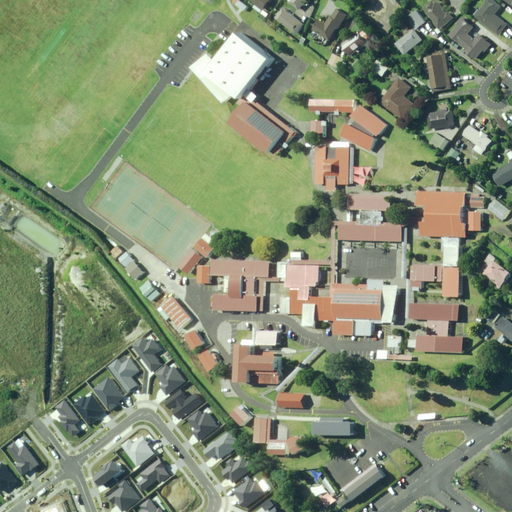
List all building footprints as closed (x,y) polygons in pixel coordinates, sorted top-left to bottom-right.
[(239,0),(236,4),(245,11),(248,6),(239,0)] [(250,0),(264,11),(265,10),(270,3),(272,0),(250,0)] [(307,2),(308,0),(292,0),(291,2),(290,3),(297,9),(300,11),(307,2)] [(383,27),(394,17),(388,9),(393,4),(389,0),(369,0),(368,1),(371,4),(361,12),(371,24),(375,20),(377,22),(378,24),(379,23),(383,27)] [(447,12),(444,8),(439,2),(438,2),(437,1),(435,2),(433,0),(431,2),(423,8),(435,23),(438,28),(436,30),(439,34),(441,31),(440,29),(454,18),(453,17),(450,13),(448,11),(447,12)] [(500,36),(503,32),(507,26),(509,24),(496,13),(502,6),(494,0),(488,0),(483,7),(481,9),(476,16),(500,36)] [(299,20),(294,16),(284,8),(281,12),(279,10),(275,15),(277,17),(276,19),(281,22),(283,24),(297,35),(305,25),(299,20)] [(348,14),(341,10),(337,8),(332,15),(332,16),(331,16),(328,20),(326,23),(320,19),(316,25),(317,25),(314,30),(330,40),(338,28),(339,29),(346,18),(348,14)] [(416,30),(426,22),(417,10),(407,17),(416,30)] [(466,19),(464,17),(463,16),(456,24),(458,26),(450,35),(467,49),(466,50),(476,60),(484,50),(486,51),(492,44),(490,42),(482,34),(480,33),(475,39),(469,34),(475,27),(472,24),(466,19)] [(368,40),(372,37),(366,29),(362,32),(361,33),(359,31),(349,39),(343,43),(347,51),(348,52),(352,55),(358,51),(360,52),(362,51),(360,49),(364,46),(368,43),(366,41),(368,40)] [(407,35),(396,43),(405,55),(424,40),(415,29),(413,30),(407,35)] [(192,67),(224,103),(234,94),(241,100),(239,103),(243,107),(230,124),(269,154),(272,151),(278,156),(297,131),(256,100),(259,96),(249,88),(272,58),(239,32),(216,61),(208,53),(192,67)] [(449,68),(448,65),(446,50),(427,54),(428,58),(430,72),(431,77),(433,90),(430,91),(431,94),(435,93),(435,92),(453,89),(451,80),(449,68)] [(345,58),(343,58),(334,53),(329,63),(330,63),(329,66),(332,67),(333,66),(336,68),(336,66),(340,68),(345,58)] [(387,76),(392,69),(378,59),(372,68),(386,78),(387,76)] [(415,103),(407,97),(405,96),(412,87),(400,77),(398,80),(394,84),(383,99),(380,102),(404,120),(411,110),(416,104),(415,103)] [(336,112),(337,99),(312,99),(311,111),(318,112),(318,114),(322,114),(322,112),(333,112),(336,112)] [(341,112),(345,112),(356,112),(356,100),(337,99),(336,112),(337,112),(337,115),(341,115),(341,112)] [(369,103),(361,114),(387,131),(395,120),(369,103)] [(448,111),(448,110),(447,109),(440,110),(438,110),(439,112),(428,113),(431,129),(436,128),(446,127),(447,128),(450,128),(450,126),(456,125),(454,116),(455,116),(454,112),(453,112),(453,110),(448,111)] [(328,121),(327,121),(325,121),(313,120),(312,137),(325,137),(325,125),(328,125),(328,121)] [(355,120),(346,134),(369,148),(378,134),(355,120)] [(482,132),(473,126),(471,125),(471,126),(469,125),(466,130),(467,131),(465,135),(472,140),(476,143),(481,146),(478,149),(478,150),(486,156),(490,151),(488,150),(494,140),(489,137),(490,136),(483,131),(482,132)] [(444,150),(450,142),(437,132),(431,141),(444,150)] [(339,147),(317,146),(317,157),(317,183),(326,184),(330,190),(337,190),(338,183),(341,183),(350,184),(350,167),(351,147),(339,147)] [(461,154),(458,151),(453,148),(448,156),(456,161),(457,159),(459,161),(461,158),(459,156),(461,154)] [(511,158),(511,159),(511,160),(511,162),(499,169),(500,171),(494,174),(502,187),(511,180),(511,158)] [(460,266),(461,266),(461,245),(460,245),(461,237),(468,238),(469,222),(457,222),(458,207),(468,207),(468,191),(420,190),(420,193),(420,205),(420,206),(436,206),(436,221),(424,221),(424,236),(443,237),(443,246),(443,252),(445,252),(446,252),(446,262),(446,266),(457,266),(460,266)] [(378,241),(387,241),(404,242),(404,226),(383,225),(383,220),(385,220),(385,217),(383,217),(383,211),(393,211),(393,195),(351,194),(351,210),(362,210),(362,215),(360,215),(359,218),(361,218),(361,225),(341,224),(341,227),(341,238),(340,240),(354,240),(364,241),(378,241)] [(486,212),(486,198),(486,197),(481,197),(481,194),(473,194),(473,207),(472,207),(472,212),(471,212),(471,230),(473,230),(483,231),(483,214),(483,212),(486,212)] [(490,210),(504,220),(511,210),(497,199),(496,200),(489,209),(490,210)] [(217,246),(218,240),(209,232),(199,246),(211,256),(219,247),(217,246)] [(288,257),(302,257),(302,244),(280,244),(280,257),(282,257),(288,257)] [(205,255),(195,246),(179,264),(190,273),(205,255)] [(118,259),(125,252),(122,249),(115,256),(118,259)] [(136,260),(129,252),(121,259),(127,267),(136,260)] [(215,310),(259,312),(260,296),(256,296),(257,277),(271,278),(272,262),(214,260),(213,275),(227,276),(226,292),(232,292),(232,295),(215,295),(215,310)] [(508,281),(510,279),(511,275),(511,271),(496,260),(492,265),(488,262),(482,270),(486,274),(501,285),(499,287),(502,289),(508,281)] [(145,273),(136,261),(128,268),(137,280),(145,273)] [(444,264),(439,264),(436,264),(436,266),(416,265),(416,266),(413,266),(412,279),(412,288),(415,289),(415,290),(421,291),(421,289),(423,289),(423,287),(424,281),(443,282),(444,264)] [(320,282),(321,269),(321,265),(292,265),(288,265),(287,283),(287,287),(291,287),(293,287),(293,297),(286,297),(282,297),(282,313),(294,314),(306,314),(306,324),(306,327),(309,327),(317,327),(317,318),(320,318),(320,320),(328,321),(332,321),(337,321),(336,329),(336,335),(355,336),(356,322),(359,322),(358,336),(374,336),(374,323),(385,324),(385,323),(392,323),(395,323),(396,315),(397,315),(401,295),(399,295),(401,286),(385,286),(385,280),(369,280),(368,290),(337,289),(337,293),(336,293),(336,297),(319,297),(316,297),(310,297),(310,290),(311,290),(312,285),(317,285),(318,285),(318,282),(320,282)] [(212,275),(212,266),(200,266),(199,283),(211,284),(212,275)] [(473,274),(479,279),(483,275),(477,270),(473,274)] [(153,301),(161,293),(149,280),(141,288),(153,301)] [(197,293),(197,283),(197,281),(184,280),(184,293),(197,293)] [(484,301),(481,300),(480,302),(471,299),(466,311),(464,315),(465,315),(480,322),(487,305),(483,303),(484,301)] [(451,332),(451,325),(451,321),(461,321),(461,305),(411,303),(411,319),(430,320),(429,329),(427,329),(426,332),(429,332),(429,336),(420,336),(420,340),(412,340),(411,347),(412,347),(419,348),(419,352),(466,353),(467,337),(465,337),(450,337),(451,332)] [(183,323),(192,316),(184,305),(175,311),(183,323)] [(511,321),(505,316),(497,327),(506,334),(502,340),(506,344),(509,339),(506,337),(508,336),(511,338),(511,321)] [(191,332),(199,325),(193,317),(185,323),(191,332)] [(255,324),(240,323),(238,323),(237,336),(254,337),(255,324)] [(195,350),(205,344),(196,330),(186,337),(195,350)] [(403,336),(395,336),(391,336),(390,336),(390,347),(391,347),(396,347),(396,353),(401,353),(401,347),(403,348),(403,336)] [(285,371),(284,371),(281,371),(281,361),(278,361),(278,356),(268,356),(267,360),(255,360),(255,350),(240,349),(239,372),(239,387),(254,388),(254,387),(282,388),(282,387),(285,387),(285,385),(286,378),(285,371)] [(219,358),(217,355),(216,354),(214,355),(211,350),(201,357),(211,372),(221,366),(217,360),(219,358)] [(305,401),(305,395),(282,392),(281,400),(281,408),(305,407),(305,401)] [(254,418),(243,407),(234,415),(246,426),(254,418)] [(274,418),(258,418),(257,423),(257,443),(272,444),(272,456),(290,456),(311,447),(306,436),(292,443),(290,440),(273,440),(274,418)] [(380,468),(377,464),(355,481),(353,482),(342,491),(351,503),(354,500),(354,501),(386,477),(386,476),(387,475),(381,468),(380,468)] [(314,501),(304,489),(301,492),(311,504),(314,501)] [(330,493),(323,500),(330,508),(338,501),(331,493),(330,493)] [(339,502),(343,508),(350,502),(346,497),(339,502)]
